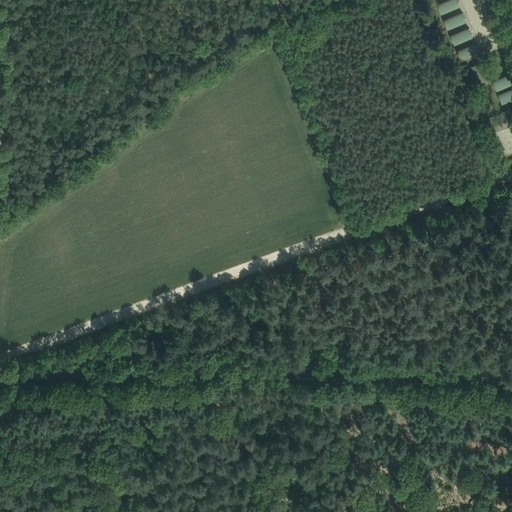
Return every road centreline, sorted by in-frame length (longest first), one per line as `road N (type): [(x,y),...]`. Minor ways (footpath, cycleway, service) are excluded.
road 1 (track): [(511,174),(0,362)]
road 2 (unclassified): [(511,386),(217,374),(0,382)]
